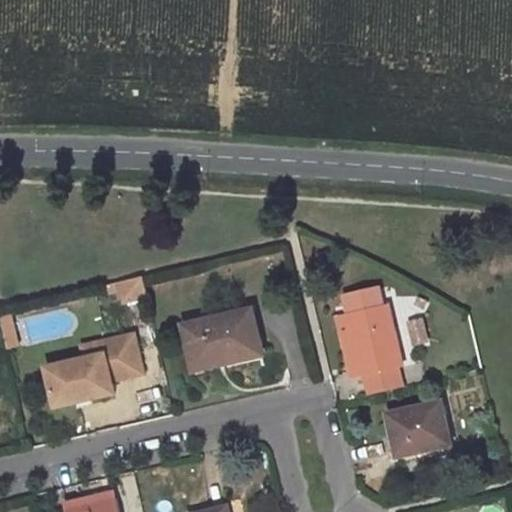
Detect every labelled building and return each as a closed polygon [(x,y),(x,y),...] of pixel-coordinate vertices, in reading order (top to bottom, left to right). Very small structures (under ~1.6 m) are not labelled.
[(149,295),(145,275),(122,280),(127,300),(149,295)] [(404,364),(389,303),(346,313),(359,374),(404,364)] [(264,353),(253,306),(185,322),(195,369),(264,353)] [(137,333),(104,340),(107,352),(87,357),(49,366),(58,405),(117,391),(114,378),(146,371),(137,333)] [(104,340),(85,345),(87,357),(107,352),(104,340)] [(453,442),(443,398),(390,411),(399,455),(453,442)] [(121,511),(117,492),(67,503),(69,511),(121,511)]
